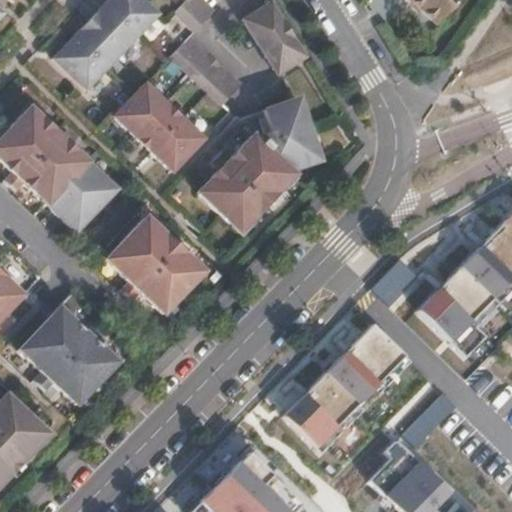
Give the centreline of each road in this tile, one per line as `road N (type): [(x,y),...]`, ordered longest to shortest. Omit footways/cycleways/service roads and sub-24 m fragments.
road 1 (residential): [(80,511),(361,222)]
road 2 (residential): [(394,158),(390,110),(322,0)]
road 3 (unclassified): [(361,222),(511,154)]
road 4 (unclassified): [(511,116),(394,158)]
